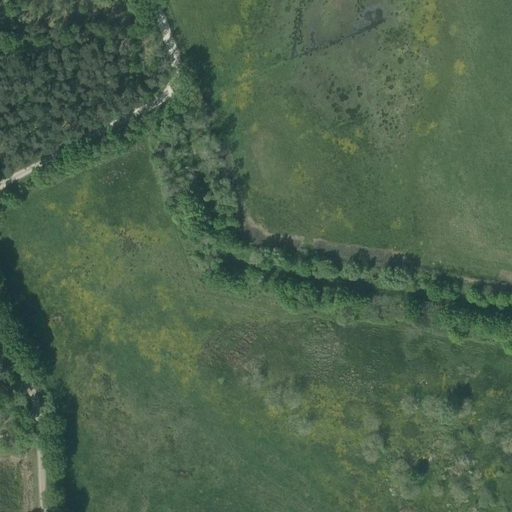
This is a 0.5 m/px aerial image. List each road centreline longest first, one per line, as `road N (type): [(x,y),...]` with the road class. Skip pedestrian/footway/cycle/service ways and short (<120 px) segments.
road 1 (track): [(511,307),(228,260),(170,90)]
road 2 (unclassified): [(0,188),(170,90)]
road 3 (unclassified): [(42,511),(36,403),(0,334)]
